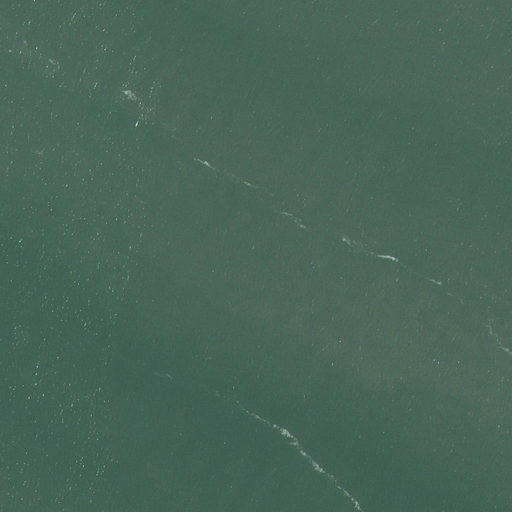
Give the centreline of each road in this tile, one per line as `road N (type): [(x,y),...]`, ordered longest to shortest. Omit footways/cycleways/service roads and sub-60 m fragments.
road 1 (trunk): [(99,511),(113,0)]
road 2 (trunk): [(79,0),(67,511)]
